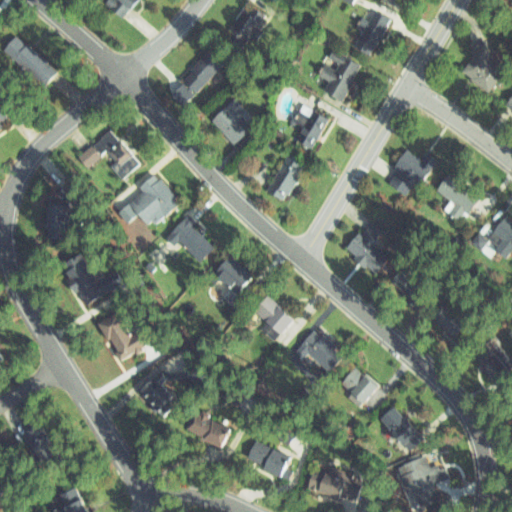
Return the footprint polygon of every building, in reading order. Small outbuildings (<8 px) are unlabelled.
[(126,20),(142,0),(114,0),(109,6),(126,20)] [(246,39),(240,48),(221,35),(240,6),(249,12),(256,2),(267,10),(256,26),(262,30),(254,42),(246,39)] [(388,20),(368,51),(352,41),(360,30),(350,24),(357,14),(365,20),(372,9),(388,20)] [(509,57),(511,53),(511,37),(503,31),(493,45),(509,57)] [(52,63),(16,32),(3,47),(39,78),(52,63)] [(483,90),(456,70),(467,54),(465,42),(481,39),(483,51),(502,65),(483,90)] [(342,98),(323,87),(327,79),(312,71),(319,58),(332,66),(335,61),(323,55),(329,43),(362,61),(342,98)] [(221,65),(195,92),(181,78),(207,51),(221,65)] [(0,128),(11,122),(3,108),(13,102),(4,86),(0,88),(0,128)] [(511,115),(511,86),(498,104),(511,115)] [(252,129),(240,114),(245,111),(234,98),(211,118),(233,145),(252,129)] [(328,119),(309,146),(295,137),(304,125),(291,116),(302,101),(328,119)] [(102,154),(83,169),(72,155),(111,125),(140,162),(120,178),(102,154)] [(435,158),(407,197),(385,181),(392,172),(390,164),(401,148),(418,160),(424,151),(435,158)] [(303,164),(283,196),(267,185),(287,154),(303,164)] [(449,200),(434,188),(448,168),(481,192),(459,222),(442,210),(449,200)] [(178,205),(146,230),(141,223),(132,230),(114,206),(137,188),(134,182),(151,169),(178,205)] [(45,196),(39,243),(60,245),(65,198),(45,196)] [(167,228),(195,259),(211,245),(183,214),(167,228)] [(511,246),(504,257),(492,247),(496,241),(487,234),(500,217),(511,226),(511,246)] [(368,219),(358,232),(354,228),(340,245),(367,268),(377,255),(366,245),(379,229),(368,219)] [(485,238),(477,250),(464,241),(472,230),(485,238)] [(59,260),(85,300),(102,289),(76,249),(59,260)] [(232,293),(247,276),(222,253),(207,269),(232,293)] [(407,306),(423,288),(392,260),(376,277),(407,306)] [(271,335),(287,319),(262,295),(246,312),(271,335)] [(451,336),(466,319),(441,296),(426,312),(451,336)] [(88,316),(114,359),(149,338),(140,324),(125,333),(107,304),(88,316)] [(511,359),(498,373),(468,340),(483,326),(511,357),(511,359)] [(320,370),(336,354),(310,330),(295,347),(320,370)] [(359,404),(375,388),(349,364),(334,381),(359,404)] [(151,412),(170,399),(151,370),(132,383),(151,412)] [(399,442),(414,425),(389,401),(374,418),(399,442)] [(209,440),(220,421),(190,404),(179,424),(209,440)] [(58,453),(37,416),(18,427),(39,463),(58,453)] [(283,443),(267,427),(277,416),(293,432),(283,443)] [(248,432),(287,451),(279,466),(288,471),(283,482),(235,458),(248,432)] [(430,457),(423,501),(403,498),(410,454),(430,457)] [(359,483),(353,501),(303,484),(308,467),(325,472),(327,465),(349,472),(347,479),(359,483)] [(81,511),(69,480),(49,487),(58,511),(81,511)]
